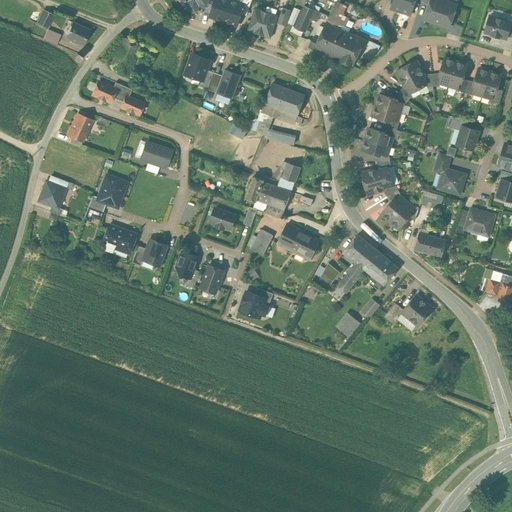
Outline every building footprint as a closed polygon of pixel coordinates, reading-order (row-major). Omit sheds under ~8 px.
[(202,0),(183,0),(188,1),(185,9),(196,12),(200,0),(202,1),(202,0)] [(215,0),(214,5),(210,15),(210,17),(223,21),(230,0),(215,0)] [(242,3),(231,0),(230,0),(223,21),(237,26),(241,14),(244,4),(242,3)] [(251,0),(243,0),(242,3),(244,4),(241,14),(247,16),(251,0)] [(320,4),(311,0),(306,0),(304,5),(315,10),(317,11),(320,4)] [(394,0),(391,8),(401,12),(404,0),(394,0)] [(404,0),(401,12),(410,15),(415,0),(404,0)] [(431,0),(430,4),(424,19),(449,28),(457,5),(443,0),(431,0)] [(346,6),(336,2),(327,22),(341,29),(342,26),(345,27),(349,18),(342,15),(346,6)] [(214,5),(208,3),(205,13),(210,15),(214,5)] [(294,27),(294,28),(303,31),(305,32),(311,19),(315,10),(304,5),(294,27)] [(291,10),(283,7),(278,23),(286,25),(291,10)] [(277,16),(256,9),(249,30),(270,37),(277,16)] [(53,15),(44,10),(37,24),(46,29),(53,15)] [(317,11),(315,10),(311,19),(316,22),(320,12),(317,11)] [(511,22),(490,16),(485,32),(492,34),(492,35),(499,37),(499,36),(507,39),(507,36),(511,22)] [(341,29),(327,22),(319,40),(313,37),(309,47),(339,60),(352,66),(353,66),(352,66),(364,39),(341,29)] [(90,31),(73,23),(69,31),(66,38),(72,40),(71,41),(77,44),(77,43),(83,45),(90,31)] [(303,31),(294,28),(294,27),(293,26),(290,32),(300,37),(303,31)] [(61,35),(48,29),(44,38),(44,39),(57,45),(57,43),(61,35)] [(124,37),(109,64),(125,73),(129,66),(140,46),(124,37)] [(185,74),(202,80),(202,81),(206,69),(210,59),(193,53),(185,74)] [(77,54),(73,59),(79,63),(83,57),(77,54)] [(456,61),(445,58),(440,73),(439,75),(442,76),(439,83),(440,83),(448,86),(456,61)] [(424,74),(416,61),(406,66),(418,89),(426,85),(427,84),(423,78),(425,77),(424,74)] [(456,61),(448,86),(457,88),(460,81),(462,82),(463,78),(467,64),(456,61)] [(134,69),(129,66),(125,73),(130,76),(134,69)] [(418,89),(406,66),(396,72),(404,86),(405,88),(407,87),(410,93),(411,93),(418,89)] [(490,71),(479,68),(474,82),(473,85),(475,86),(473,93),(474,93),(482,96),(490,71)] [(217,92),(223,75),(206,69),(202,81),(202,80),(199,86),(207,89),(214,91),(217,92)] [(241,75),(225,69),(223,75),(217,92),(232,98),(241,75)] [(501,75),(490,71),(482,96),(491,99),(493,92),(496,92),(497,89),(501,75)] [(440,73),(432,74),(433,86),(439,86),(440,83),(439,83),(442,76),(439,75),(440,73)] [(432,74),(424,74),(425,77),(423,78),(427,84),(426,85),(428,87),(433,86),(432,74)] [(462,82),(460,81),(457,88),(456,90),(465,93),(468,80),(463,78),(462,82)] [(474,82),(468,80),(465,93),(473,95),(474,93),(473,93),(475,86),(473,85),(474,82)] [(113,88),(98,82),(92,95),(109,102),(112,98),(115,89),(113,88)] [(123,86),(115,82),(113,88),(115,89),(112,98),(117,100),(123,86)] [(290,89),(272,83),(265,103),(280,109),(283,110),(290,89)] [(142,87),(133,84),(131,89),(132,89),(139,93),(142,87)] [(131,89),(123,86),(117,100),(123,103),(126,96),(128,97),(132,89),(131,89)] [(404,86),(398,92),(408,100),(412,96),(411,93),(410,93),(407,87),(405,88),(404,86)] [(150,91),(142,87),(139,93),(148,96),(150,91)] [(214,91),(207,89),(203,100),(210,103),(214,91)] [(305,95),(290,89),(283,110),(298,116),(305,95)] [(497,89),(496,92),(493,92),(491,99),(490,100),(499,103),(502,91),(497,89)] [(408,100),(398,92),(393,98),(396,99),(396,101),(403,103),(403,104),(405,104),(408,100)] [(393,98),(379,94),(375,105),(400,112),(403,104),(403,103),(396,101),(396,99),(393,98)] [(128,97),(126,96),(123,103),(121,107),(138,115),(143,104),(128,97)] [(400,112),(375,105),(372,116),(386,120),(390,121),(390,119),(397,121),(398,121),(400,112)] [(283,110),(280,109),(278,115),(286,118),(295,122),(298,116),(283,110)] [(273,116),(262,113),(259,120),(261,120),(257,131),(266,134),(273,116)] [(92,120),(77,114),(68,135),(71,137),(82,141),(92,120)] [(106,121),(99,118),(94,116),(93,118),(93,119),(95,120),(98,121),(96,124),(104,127),(106,121)] [(468,121),(451,116),(447,127),(461,131),(462,126),(466,127),(468,121)] [(397,121),(390,119),(390,121),(386,120),(385,126),(397,130),(399,122),(398,121),(397,121)] [(246,130),(232,122),(228,129),(242,137),(246,130)] [(397,130),(385,126),(383,132),(386,133),(386,135),(393,137),(393,138),(397,139),(400,131),(397,130)] [(466,127),(462,126),(461,131),(456,145),(473,150),(479,131),(466,127)] [(296,135),(269,128),(267,137),(294,144),(296,135)] [(383,132),(369,128),(365,139),(390,146),(393,138),(393,137),(386,135),(386,133),(383,132)] [(82,141),(71,137),(69,143),(80,147),(82,141)] [(390,146),(365,139),(362,150),(376,154),(379,155),(380,153),(387,155),(390,146)] [(170,151),(146,143),(141,159),(165,167),(170,151)] [(511,145),(505,143),(501,157),(498,158),(497,163),(498,165),(511,169),(511,145)] [(387,155),(380,153),(379,155),(376,154),(377,161),(390,161),(389,155),(387,155)] [(449,164),(437,160),(434,171),(442,173),(444,168),(447,169),(449,164)] [(390,161),(377,161),(378,168),(379,167),(380,170),(387,167),(387,168),(391,167),(390,161)] [(283,178),(294,182),(300,167),(288,163),(283,178)] [(378,168),(362,173),(365,184),(390,177),(387,168),(387,167),(380,170),(379,167),(378,168)] [(447,169),(444,168),(442,173),(438,188),(460,194),(465,175),(447,169)] [(511,176),(500,173),(498,179),(502,180),(511,182),(511,176)] [(98,197),(97,200),(106,203),(117,208),(127,182),(106,175),(98,197)] [(264,180),(254,176),(246,197),(256,201),(254,208),(264,211),(267,203),(271,205),(277,186),(276,186),(263,181),(264,180)] [(279,176),(276,186),(277,186),(291,191),(294,182),(283,178),(279,176)] [(70,183),(55,177),(52,183),(65,189),(68,190),(70,183)] [(390,177),(365,184),(368,195),(383,191),(386,190),(385,188),(392,186),(392,185),(390,177)] [(511,182),(502,180),(497,197),(511,201),(511,182)] [(52,183),(46,181),(38,201),(51,205),(58,208),(58,207),(65,189),(52,183)] [(392,186),(385,188),(386,190),(383,191),(387,196),(398,189),(395,184),(392,185),(392,186)] [(291,191),(277,186),(271,205),(285,210),(291,191)] [(398,189),(387,196),(391,202),(393,200),(395,201),(399,195),(400,196),(401,194),(398,189)] [(438,195),(425,190),(420,204),(434,208),(438,195)] [(103,212),(106,203),(97,200),(98,197),(92,195),(88,206),(103,212)] [(313,199),(302,195),(300,202),(311,206),(313,199)] [(399,195),(395,201),(393,200),(391,202),(381,214),(390,221),(407,202),(400,196),(399,195)] [(412,207),(407,202),(390,221),(399,229),(409,217),(411,215),(409,213),(412,210),(413,207),(412,207)] [(271,205),(267,203),(264,211),(264,212),(282,218),(285,210),(271,205)] [(62,209),(58,207),(58,208),(51,205),(49,211),(60,215),(62,209)] [(419,207),(414,205),(412,207),(413,207),(412,210),(409,213),(411,215),(409,217),(415,219),(419,207)] [(103,212),(88,207),(84,219),(90,221),(92,216),(101,220),(104,212),(103,212)] [(257,209),(250,207),(243,223),(251,226),(257,209)] [(236,215),(215,208),(210,221),(217,223),(216,226),(224,229),(225,226),(231,228),(236,215)] [(495,215),(470,208),(469,212),(464,229),(489,236),(495,215)] [(469,212),(462,209),(457,227),(464,229),(469,212)] [(299,229),(287,223),(277,243),(284,247),(286,246),(290,247),(299,229)] [(135,234),(109,224),(104,237),(107,238),(106,240),(103,250),(112,253),(114,248),(128,253),(135,234)] [(274,235),(261,228),(255,240),(268,247),(274,235)] [(320,241),(307,234),(308,234),(299,229),(290,247),(298,251),(297,253),(298,254),(299,252),(303,254),(304,256),(310,260),(320,241)] [(446,240),(419,232),(414,250),(441,257),(446,240)] [(358,235),(344,253),(356,262),(361,266),(375,248),(358,235)] [(167,246),(149,239),(146,249),(142,260),(160,266),(167,246)] [(268,247),(255,240),(251,248),(263,255),(268,247)] [(146,249),(137,246),(131,263),(140,266),(142,260),(146,249)] [(399,267),(375,248),(361,266),(364,269),(384,285),(399,267)] [(199,257),(182,251),(176,267),(181,277),(184,276),(190,278),(191,278),(194,269),(199,257)] [(328,261),(324,266),(320,264),(313,273),(329,285),(340,271),(328,261)] [(356,262),(338,285),(346,292),(364,269),(361,266),(356,262)] [(209,265),(201,288),(216,293),(222,277),(210,272),(212,266),(209,265)] [(224,271),(212,266),(210,272),(222,277),(224,271)] [(200,271),(194,269),(191,278),(190,278),(188,286),(194,288),(200,271)] [(511,275),(494,270),(491,279),(489,279),(485,291),(497,295),(495,300),(511,304),(511,299),(511,275)] [(273,293),(256,287),(254,293),(267,298),(266,301),(270,303),(273,293)] [(254,293),(247,291),(245,295),(244,295),(241,302),(242,303),(240,310),(260,317),(261,314),(263,314),(266,305),(265,304),(266,301),(267,298),(254,293)] [(404,310),(402,312),(402,313),(418,326),(433,308),(416,295),(404,310)] [(361,311),(370,318),(380,304),(371,297),(361,311)] [(395,303),(384,317),(393,324),(402,313),(402,312),(404,310),(395,303)] [(348,336),(360,321),(346,310),(334,325),(348,336)]
